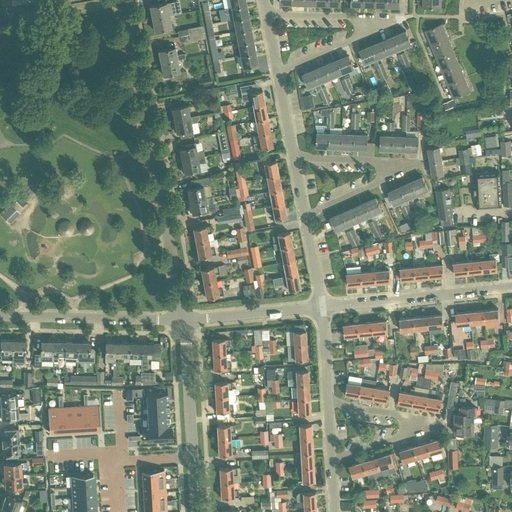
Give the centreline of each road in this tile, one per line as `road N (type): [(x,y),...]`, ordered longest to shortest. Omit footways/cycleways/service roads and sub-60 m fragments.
road 1 (residential): [(182,321),(123,0)]
road 2 (residential): [(277,72),(390,20),(266,15)]
road 3 (residential): [(304,218),(411,165),(293,158)]
road 4 (residential): [(321,307),(511,288)]
road 5 (residential): [(331,458),(416,425),(327,401)]
road 6 (residential): [(0,316),(182,321)]
road 7 (residential): [(182,321),(321,307)]
road 8 (residential): [(191,458),(182,321)]
